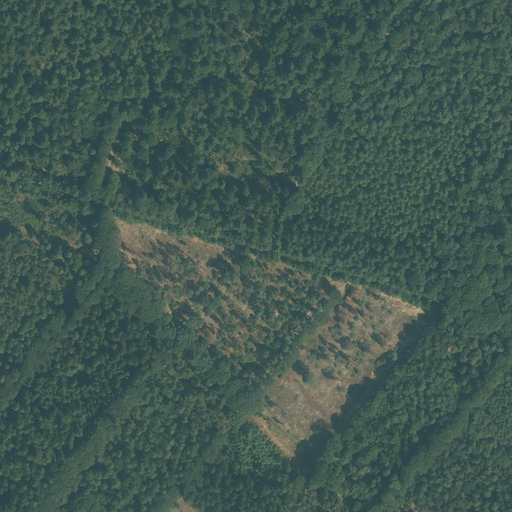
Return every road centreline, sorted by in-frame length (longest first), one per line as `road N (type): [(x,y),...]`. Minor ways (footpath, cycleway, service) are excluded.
road 1 (track): [(465,309),(0,172)]
road 2 (track): [(354,271),(156,511)]
road 3 (track): [(449,303),(277,511)]
road 4 (track): [(181,329),(373,511)]
road 5 (track): [(275,236),(348,60),(370,40),(388,0)]
road 6 (track): [(30,511),(181,329)]
road 7 (track): [(109,202),(100,257),(0,376)]
road 8 (track): [(511,344),(399,482),(390,511)]
